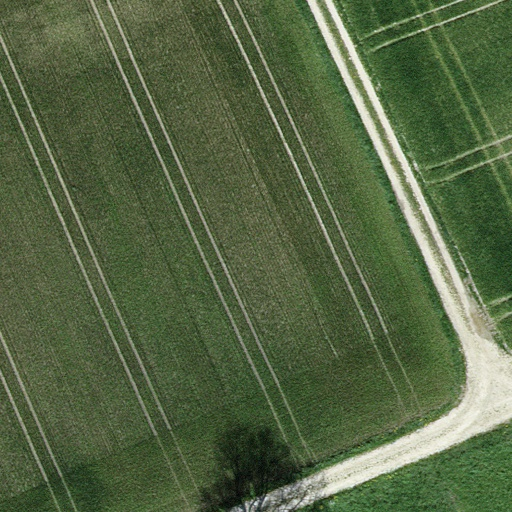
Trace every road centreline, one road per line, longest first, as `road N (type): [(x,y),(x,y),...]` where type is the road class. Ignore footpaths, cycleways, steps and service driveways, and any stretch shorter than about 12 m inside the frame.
road 1 (track): [(509,411),(319,0)]
road 2 (track): [(270,511),(511,410)]
